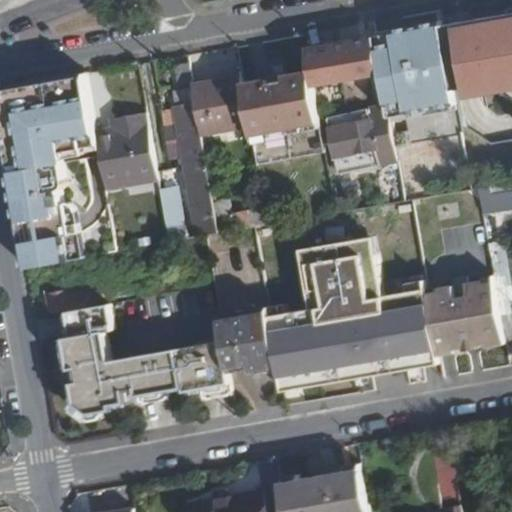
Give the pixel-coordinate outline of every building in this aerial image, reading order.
[(511,12),(441,24),(453,90),(480,85),(481,92),(508,88),(511,90),(511,12)] [(441,24),(440,19),(403,26),(418,109),(455,102),(453,90),(441,24)] [(96,131),(85,70),(2,85),(0,87),(0,119),(15,208),(64,200),(57,159),(99,152),(96,131)] [(310,70),(243,82),(250,122),(251,131),(319,120),(310,70)] [(243,82),(241,75),(192,83),(200,130),(250,122),(243,82)] [(192,83),(191,77),(178,80),(182,104),(174,106),(179,135),(200,131),(200,130),(192,83)] [(397,164),(387,107),(329,116),(338,173),(397,164)] [(157,175),(146,111),(113,116),(114,128),(96,131),(99,152),(105,186),(133,181),(133,178),(157,175)] [(208,172),(200,131),(179,135),(186,176),(208,172)] [(213,199),(208,172),(186,176),(191,203),(213,199)] [(511,205),(511,179),(477,186),(482,210),(511,205)] [(170,210),(185,206),(180,186),(165,189),(170,210)] [(216,215),(213,199),(191,203),(197,235),(218,232),(216,215)] [(267,223),(265,210),(246,214),(245,210),(216,215),(218,232),(267,223)] [(185,238),(182,218),(165,220),(168,241),(185,238)] [(76,256),(71,229),(21,238),(25,265),(76,256)] [(334,309),(327,273),(303,277),(299,255),(279,259),(290,317),(334,309)] [(506,342),(495,283),(469,287),(466,277),(451,280),(453,290),(429,294),(433,317),(439,354),(506,342)] [(436,355),(430,318),(433,317),(429,294),(407,297),(411,318),(355,327),(362,368),(436,355)] [(229,370),(223,336),(194,341),(195,349),(108,364),(101,327),(116,325),(112,301),(70,308),(74,333),(68,334),(73,362),(79,362),(81,378),(76,378),(80,402),(93,407),(114,403),(114,399),(130,396),(130,391),(185,382),(186,386),(202,383),(204,396),(233,391),(229,370)] [(280,368),(270,308),(257,310),(255,302),(239,304),(239,314),(220,317),(223,336),(229,370),(252,366),(253,372),(280,368)] [(485,469),(481,442),(462,445),(466,472),(485,469)] [(369,511),(362,467),(279,481),(283,511),(369,511)] [(260,511),(257,492),(200,501),(201,511),(260,511)] [(201,511),(200,501),(187,504),(188,511),(201,511)]
